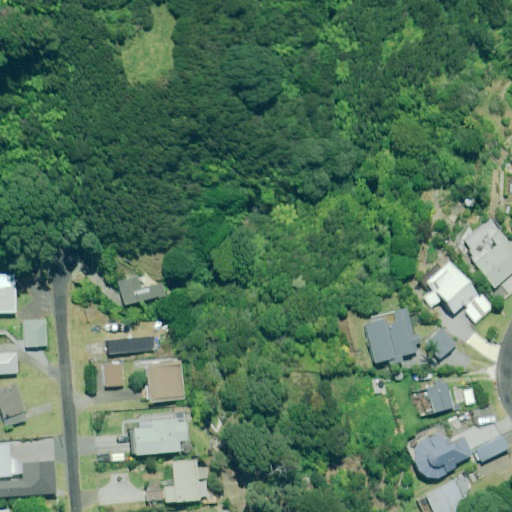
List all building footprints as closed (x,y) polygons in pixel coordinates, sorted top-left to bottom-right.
[(466,258),(493,288),(511,271),(511,244),(499,230),(466,258)] [(478,296),(442,256),(418,278),(430,291),(424,297),(432,306),(440,299),(452,313),(463,303),(467,307),(463,310),(475,323),(492,307),(480,294),(478,296)] [(0,312),(14,312),(13,274),(0,274),(0,312)] [(140,288),(138,277),(117,282),(123,305),(164,296),(162,284),(140,288)] [(413,335),(405,307),(361,319),(374,363),(387,359),(388,364),(401,361),(400,356),(417,351),(415,344),(421,343),(418,333),(413,335)] [(46,346),(45,320),(24,321),(25,347),(46,346)] [(456,344),(442,327),(424,342),(438,359),(456,344)] [(0,374),(16,373),(15,353),(0,353),(0,374)] [(180,361),(165,362),(144,364),(148,402),(184,399),(180,361)] [(122,364),(103,365),(105,387),(124,385),(122,364)] [(446,381),(426,386),(429,399),(426,400),(429,414),(452,408),(446,381)] [(27,420),(16,387),(0,391),(0,405),(6,426),(27,420)] [(187,440),(185,418),(150,421),(151,428),(131,429),(133,455),(179,451),(178,441),(187,440)] [(446,471),(454,467),(453,464),(472,455),(463,437),(444,446),(438,433),(407,449),(422,479),(427,477),(428,477),(430,478),(431,478),(433,479),(434,479),(436,479),(437,478),(439,478),(440,477),(441,477),(443,476),(444,475),(445,474),(446,472),(446,471)] [(508,448),(501,436),(475,450),(481,462),(508,448)] [(0,476),(10,476),(8,444),(0,444),(0,476)] [(46,453),(45,445),(26,446),(26,454),(46,453)] [(196,467),(195,460),(170,462),(172,487),(162,488),(163,502),(198,500),(197,479),(208,478),(207,467),(196,467)] [(46,496),(45,468),(17,470),(19,497),(46,496)] [(432,511),(457,511),(473,504),(468,494),(462,497),(454,480),(424,495),(432,511)] [(0,497),(17,496),(16,482),(0,482),(0,497)]
